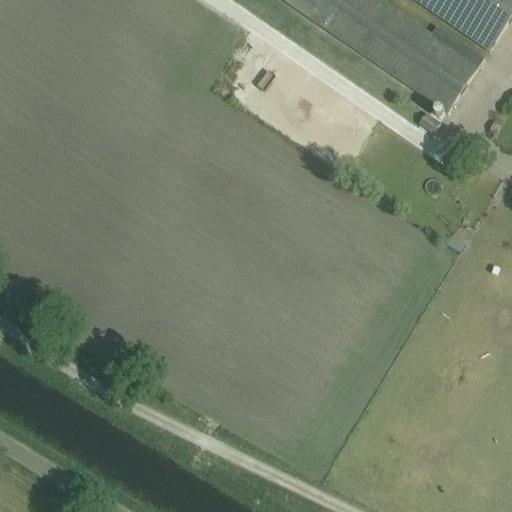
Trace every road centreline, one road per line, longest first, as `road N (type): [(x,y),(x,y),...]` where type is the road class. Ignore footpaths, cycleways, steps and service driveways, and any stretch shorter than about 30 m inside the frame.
road 1 (unknown): [(214,0),(397,113),(451,133),(511,59)]
road 2 (residential): [(110,511),(0,443)]
